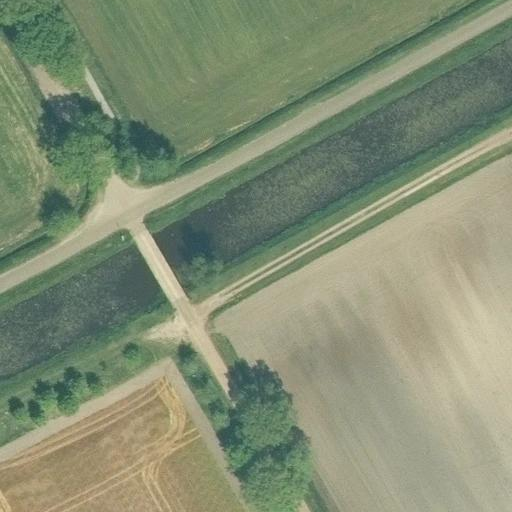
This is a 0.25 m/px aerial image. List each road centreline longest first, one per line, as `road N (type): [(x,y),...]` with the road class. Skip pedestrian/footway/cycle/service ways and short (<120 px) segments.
road 1 (unclassified): [(128,216),(511,7)]
road 2 (unclassified): [(299,511),(128,216)]
road 3 (track): [(0,406),(185,315)]
road 4 (track): [(104,176),(2,0)]
road 5 (unclassified): [(0,282),(128,216)]
